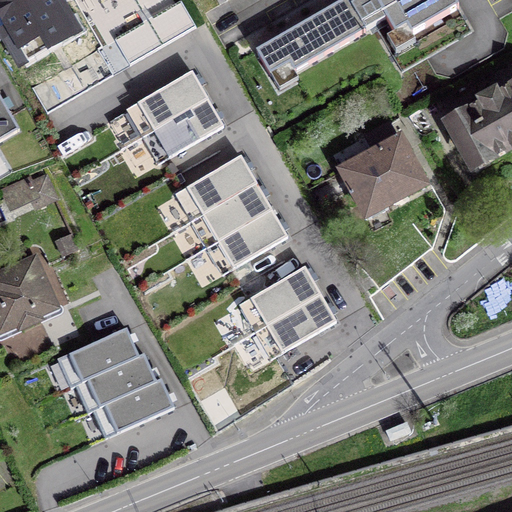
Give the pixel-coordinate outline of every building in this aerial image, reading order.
[(61,0),(0,0),(0,24),(19,56),(40,46),(47,60),(82,36),(61,0)] [(399,57),(464,18),(453,0),(351,0),(261,54),(280,86),(380,26),(399,57)] [(137,110),(168,163),(223,133),(192,78),(137,110)] [(477,178),(511,157),(511,87),(446,126),(477,178)] [(0,144),(20,133),(0,97),(0,144)] [(369,223),(436,184),(407,133),(339,172),(369,223)] [(186,194),(232,274),(288,243),(240,163),(186,194)] [(30,177),(0,190),(0,194),(10,216),(32,207),(35,213),(60,203),(47,175),(33,181),(30,177)] [(71,237),(54,244),(61,261),(78,253),(71,237)] [(61,314),(35,259),(0,275),(0,334),(3,341),(61,314)] [(250,306),(281,359),(336,328),(305,274),(250,306)] [(127,335),(69,359),(82,390),(86,388),(139,362),(127,335)] [(86,388),(98,414),(156,388),(146,361),(86,388)] [(163,386),(105,412),(117,442),(174,414),(163,386)] [(392,443),(413,434),(408,423),(387,431),(392,443)]
